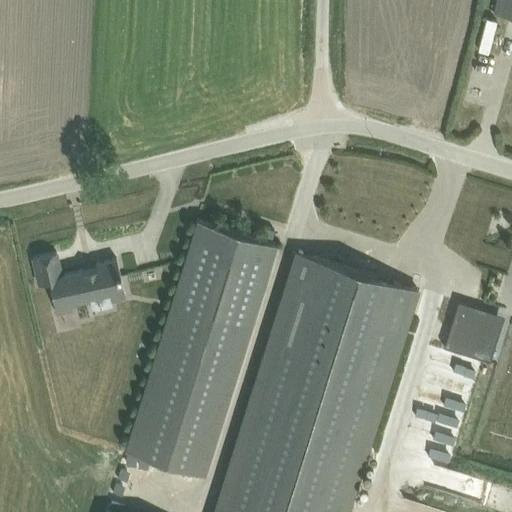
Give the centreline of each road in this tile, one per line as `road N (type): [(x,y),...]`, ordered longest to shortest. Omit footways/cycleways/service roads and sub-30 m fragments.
road 1 (unclassified): [(0,193),(318,116)]
road 2 (unknown): [(270,215),(183,511)]
road 3 (unknown): [(270,215),(387,241),(411,226),(447,148)]
road 4 (unclassified): [(511,167),(318,116)]
